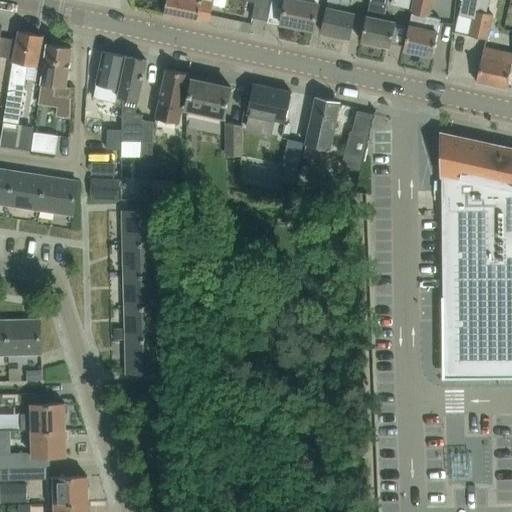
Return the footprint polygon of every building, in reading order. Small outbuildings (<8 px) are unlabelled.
[(166,0),(164,14),(197,21),(198,18),(209,21),(213,0),(166,0)] [(267,20),(271,0),(245,0),(255,2),(252,17),(267,20)] [(285,0),(281,23),(313,30),(318,0),(285,0)] [(346,12),(348,0),(327,0),(321,32),(350,38),(355,14),(346,12)] [(383,3),(384,0),(369,0),(361,40),(390,47),(395,23),(382,20),(385,4),(383,3)] [(414,0),(403,50),(433,56),(441,19),(430,16),(433,0),(414,0)] [(491,14),(486,13),(488,0),(461,0),(459,15),(455,32),(486,39),(491,14)] [(19,31),(15,50),(10,76),(3,123),(19,125),(28,65),(36,67),(39,55),(43,35),(19,31)] [(66,86),(71,47),(47,43),(41,83),(56,85),(55,95),(71,98),(72,87),(66,86)] [(511,53),(483,47),(480,62),(476,82),(506,88),(511,61),(511,53)] [(125,56),(103,52),(94,98),(115,102),(115,106),(121,107),(122,97),(117,96),(125,56)] [(147,60),(125,56),(117,96),(122,97),(121,107),(121,130),(121,137),(121,141),(142,141),(142,163),(152,163),(152,142),(154,121),(142,119),(143,115),(137,113),(147,60)] [(189,74),(166,69),(156,117),(178,122),(185,93),(189,74)] [(192,78),(188,98),(185,109),(224,117),(231,87),(192,78)] [(292,92),(253,83),(246,114),(285,123),(292,92)] [(305,143),(302,156),(316,159),(319,146),(329,148),(335,122),(339,102),(316,97),(311,116),(305,143)] [(241,126),(226,122),(226,156),(241,156),(241,126)] [(121,150),(121,141),(121,137),(121,130),(119,129),(108,129),(107,129),(107,150),(121,150)] [(34,132),(32,150),(55,153),(58,135),(34,132)] [(346,149),(363,153),(367,136),(352,132),(350,132),(346,149)] [(511,148),(441,132),(441,133),(443,296),(444,362),(459,377),(511,376),(511,148)] [(290,140),(280,186),(295,189),(302,156),(305,143),(290,140)] [(0,203),(8,205),(13,171),(0,168),(0,203)] [(8,205),(40,210),(45,176),(13,171),(8,205)] [(77,181),(45,176),(40,210),(72,215),(77,181)] [(91,178),(90,198),(113,199),(118,199),(119,180),(91,178)] [(151,202),(167,202),(174,202),(174,180),(153,179),(151,202)] [(150,191),(139,191),(139,201),(150,201),(150,191)] [(158,244),(157,211),(123,211),(123,245),(158,244)] [(158,276),(158,244),(123,245),(124,277),(128,276),(158,276)] [(128,277),(128,276),(124,277),(125,309),(159,308),(158,276),(128,277)] [(194,308),(220,308),(219,294),(194,295),(194,308)] [(125,309),(126,341),(129,340),(160,340),(159,308),(125,309)] [(40,319),(7,320),(8,354),(41,354),(40,319)] [(0,320),(0,354),(8,354),(7,320),(0,320)] [(113,339),(123,339),(123,328),(113,328),(113,339)] [(160,340),(129,340),(126,341),(127,373),(161,372),(160,340)] [(14,386),(13,401),(38,402),(39,386),(14,386)] [(31,413),(21,413),(21,429),(31,429),(31,430),(65,429),(65,403),(45,403),(31,404),(31,413)] [(65,429),(31,430),(32,455),(32,456),(46,456),(48,456),(66,455),(65,429)] [(10,454),(0,454),(0,467),(10,467),(29,467),(48,466),(48,456),(46,456),(32,456),(32,455),(28,453),(10,454)] [(10,467),(0,467),(0,480),(10,481),(49,480),(48,466),(29,467),(10,467)] [(87,476),(53,477),(54,503),(88,502),(87,476)] [(19,502),(18,484),(1,484),(2,503),(19,502)] [(106,511),(117,511),(117,493),(107,494),(106,511)] [(88,511),(88,502),(54,503),(54,511),(88,511)]
